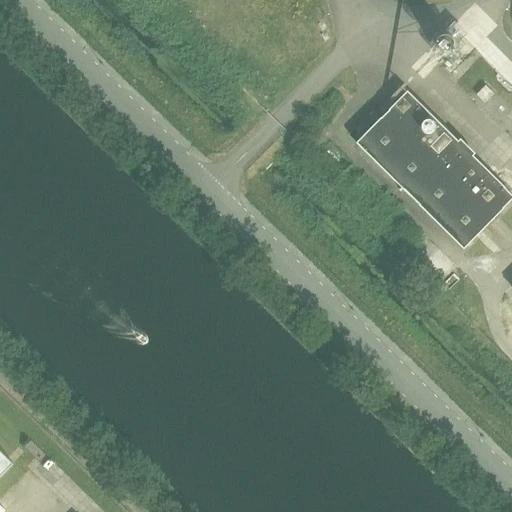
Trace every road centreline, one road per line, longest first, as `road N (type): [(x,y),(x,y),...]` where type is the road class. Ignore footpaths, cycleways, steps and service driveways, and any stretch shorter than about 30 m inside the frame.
road 1 (residential): [(18,0),(511,483)]
road 2 (track): [(143,511),(0,371)]
